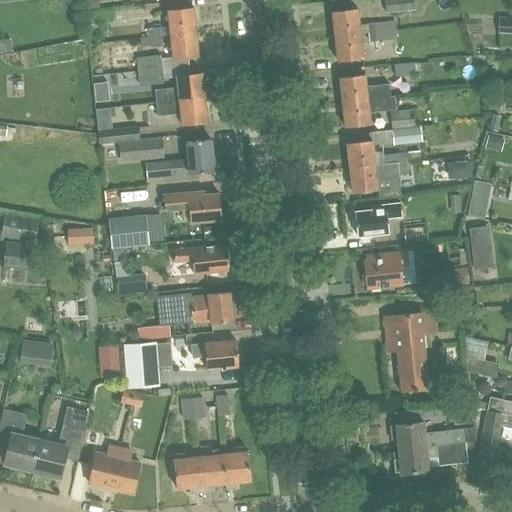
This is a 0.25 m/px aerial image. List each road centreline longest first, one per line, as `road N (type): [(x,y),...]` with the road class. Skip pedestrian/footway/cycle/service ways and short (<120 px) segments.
road 1 (secondary): [(317,511),(254,0)]
road 2 (residential): [(503,511),(466,501),(322,511)]
